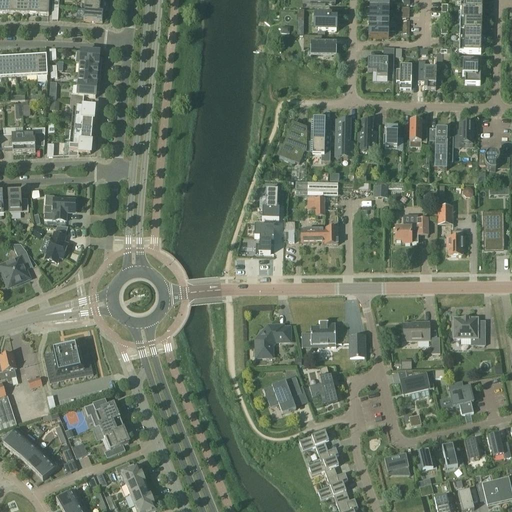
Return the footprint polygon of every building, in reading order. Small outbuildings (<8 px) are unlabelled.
[(0,0),(0,13),(8,14),(8,0),(0,0)] [(8,0),(8,14),(18,15),(18,0),(8,0)] [(18,0),(18,15),(28,15),(28,0),(18,0)] [(28,0),(28,15),(38,16),(39,0),(28,0)] [(39,0),(38,16),(49,17),(49,0),(39,0)] [(92,0),(85,0),(85,11),(103,12),(104,1),(92,0)] [(369,0),(369,8),(389,9),(389,0),(369,0)] [(482,12),(482,0),(469,0),(460,0),(460,11),(482,12)] [(369,19),(389,19),(389,9),(369,8),(369,19)] [(102,24),(103,12),(85,11),(84,22),(102,24)] [(460,11),(461,11),(461,22),(460,22),(482,22),(482,12),(460,11)] [(315,20),(315,32),(337,33),(337,21),(331,21),(331,18),(326,18),(326,21),(315,20)] [(369,29),(389,29),(389,19),(369,19),(369,29)] [(460,22),(460,32),(481,33),(482,22),(460,22)] [(389,29),(369,29),(368,40),(389,40),(389,29)] [(460,32),(459,43),(481,44),(481,33),(460,32)] [(481,55),(481,44),(459,43),(459,54),(481,55)] [(311,44),(310,57),(336,58),(337,45),(311,44)] [(387,78),(387,74),(393,74),(394,51),(383,51),(383,61),(368,60),(367,74),(376,74),(376,78),(387,78)] [(76,65),(81,65),(101,67),(102,61),(99,60),(99,55),(77,53),(76,65)] [(47,57),(36,58),(37,78),(48,77),(47,57)] [(26,58),(16,59),(17,79),(27,78),(26,58)] [(37,78),(36,58),(26,58),(27,78),(37,78)] [(17,79),(16,59),(5,59),(7,79),(17,79)] [(458,71),(463,71),(462,77),(465,78),(465,86),(480,86),(480,71),(478,71),(478,67),(474,67),(474,59),(458,59),(458,71)] [(100,78),(101,67),(81,65),(80,76),(100,78)] [(408,68),(408,72),(396,72),(396,83),(400,83),(399,91),(411,91),(412,68),(408,68)] [(424,91),(436,91),(436,71),(424,71),(424,75),(422,75),(422,83),(424,83),(424,91)] [(100,78),(80,76),(79,87),(100,88),(100,78)] [(99,95),(100,88),(79,87),(78,97),(71,96),(71,103),(83,104),(84,98),(96,99),(96,94),(99,95)] [(51,103),(50,112),(59,113),(59,103),(51,103)] [(83,104),(71,103),(70,110),(73,110),(72,121),(93,123),(94,112),(83,111),(83,104)] [(92,134),(93,123),(72,121),(71,132),(92,134)] [(307,153),(307,154),(311,154),(311,155),(321,155),(321,163),(324,163),(324,164),(330,164),(331,136),(325,136),(325,122),(311,122),(311,143),(307,143),(307,153)] [(336,156),(348,156),(348,160),(353,160),(354,144),(349,144),(350,123),(337,122),(337,141),(337,142),(338,142),(338,147),(337,147),(336,156)] [(360,152),(372,152),(372,155),(376,155),(377,143),(373,143),(373,123),(361,123),(361,129),(367,129),(367,133),(361,133),(361,135),(357,135),(357,144),(361,144),(360,152)] [(422,123),(410,123),(409,150),(421,150),(421,144),(427,144),(427,131),(426,131),(424,132),(422,132),(422,123)] [(299,166),(304,153),(307,153),(307,143),(307,130),(293,124),(279,158),(299,166)] [(454,132),(454,150),(459,150),(459,145),(473,145),(473,136),(475,136),(475,129),(473,129),(473,126),(460,125),(459,132),(454,132)] [(383,146),(385,146),(385,152),(403,153),(403,140),(397,140),(398,129),(386,128),(385,136),(383,136),(383,146)] [(24,136),(24,154),(35,154),(35,149),(44,148),(45,130),(33,131),(29,136),(24,136)] [(70,143),(91,144),(92,134),(71,132),(66,131),(65,142),(70,143)] [(453,165),(453,140),(447,140),(448,132),(429,131),(429,143),(435,144),(434,171),(447,171),(447,165),(453,165)] [(24,154),(24,136),(4,137),(4,150),(13,150),(13,154),(24,154)] [(90,156),(91,144),(70,143),(69,158),(78,158),(78,154),(90,156)] [(490,172),(491,173),(496,173),(496,170),(509,171),(509,161),(500,161),(499,159),(499,158),(498,157),(497,156),(496,155),(495,155),(494,155),(492,155),(491,155),(490,155),(489,156),(488,157),(487,157),(480,157),(480,168),(485,168),(486,169),(487,171),(489,172),(490,172)] [(375,184),(374,199),(387,199),(387,185),(375,184)] [(296,185),(295,198),(338,199),(338,186),(296,185)] [(463,192),(463,196),(466,199),(470,199),(473,196),(473,192),(470,189),(466,189),(463,192)] [(30,193),(32,200),(39,199),(37,191),(30,193)] [(265,194),(265,211),(276,211),(276,194),(265,194)] [(9,196),(9,202),(10,215),(28,214),(28,201),(21,201),(21,195),(9,196)] [(0,215),(10,215),(9,202),(3,202),(2,196),(0,196),(0,215)] [(44,221),(66,223),(67,215),(75,215),(76,201),(54,200),(54,198),(46,197),(44,221)] [(315,218),(325,218),(325,200),(315,200),(315,218)] [(453,227),(453,209),(437,209),(437,227),(453,227)] [(262,211),(262,222),(278,222),(278,211),(276,211),(265,211),(262,211)] [(483,214),(484,251),(504,250),(503,214),(483,214)] [(412,245),(418,245),(418,237),(428,237),(428,221),(417,221),(417,226),(404,226),(404,229),(395,229),(396,243),(403,242),(403,246),(412,245)] [(36,227),(31,235),(37,239),(42,231),(36,227)] [(47,255),(45,261),(57,265),(59,259),(63,260),(69,246),(64,244),(66,238),(65,238),(68,229),(57,228),(55,234),(53,240),(52,240),(47,255)] [(256,228),(256,239),(259,239),(271,239),(273,239),(273,228),(256,228)] [(324,231),(324,244),(325,244),(325,247),(338,247),(338,230),(325,231),(324,231)] [(324,244),(324,231),(301,231),(301,244),(324,244)] [(464,248),(464,239),(463,239),(463,234),(451,234),(451,239),(447,239),(447,250),(449,250),(449,258),(462,258),(462,248),(464,248)] [(259,239),(259,256),(271,256),(271,239),(259,239)] [(21,247),(13,246),(17,258),(26,254),(21,247)] [(7,280),(10,289),(30,281),(21,259),(7,265),(9,269),(1,273),(5,281),(7,280)] [(471,341),(471,348),(485,348),(485,336),(477,336),(477,321),(478,321),(478,320),(477,320),(477,321),(469,321),(469,320),(462,320),(462,321),(454,321),(454,320),(453,320),(453,321),(453,340),(453,341),(454,341),(471,341)] [(404,343),(430,343),(429,324),(417,325),(417,326),(403,326),(404,343)] [(311,336),(302,336),(302,346),(319,346),(319,349),(336,349),(336,346),(335,326),(326,326),(326,329),(311,329),(311,336)] [(266,336),(267,336),(264,339),(263,339),(262,339),(262,338),(261,338),(260,338),(259,339),(258,339),(257,340),(257,341),(256,341),(256,342),(256,344),(256,352),(255,353),(255,356),(256,357),(256,360),(266,359),(266,353),(272,353),(272,348),(276,344),(290,344),(290,330),(283,330),(283,328),(270,328),(269,328),(268,329),(267,329),(267,330),(266,330),(266,331),(266,332),(265,333),(266,334),(266,335),(266,336)] [(366,337),(364,338),(349,338),(349,361),(366,360),(366,337)] [(440,340),(431,341),(431,356),(440,356),(440,340)] [(51,356),(43,357),(50,387),(93,377),(87,348),(79,350),(77,344),(66,347),(66,346),(62,347),(62,345),(50,348),(51,356)] [(0,362),(1,366),(0,365),(0,382),(7,381),(8,384),(13,383),(12,380),(17,379),(15,372),(17,371),(13,355),(11,356),(10,354),(6,355),(5,357),(0,358),(0,362)] [(329,379),(327,369),(320,371),(322,380),(329,379)] [(444,373),(433,373),(435,382),(446,379),(444,373)] [(320,381),(322,385),(310,388),(312,399),(320,397),(322,405),(326,404),(327,407),(338,404),(331,378),(320,381)] [(401,385),(404,398),(434,391),(431,378),(401,385)] [(31,391),(42,387),(40,379),(28,383),(31,391)] [(302,396),(296,379),(263,391),(267,402),(276,399),(282,416),(296,411),(293,404),(297,402),(296,399),(302,396)] [(0,432),(17,427),(7,399),(2,385),(0,385),(0,432)] [(459,407),(462,418),(473,415),(471,405),(473,404),(469,389),(449,394),(453,409),(459,407)] [(53,398),(47,399),(51,414),(57,413),(53,398)] [(90,417),(96,430),(99,428),(119,420),(113,408),(108,410),(105,403),(84,409),(88,418),(90,417)] [(269,410),(273,419),(279,417),(275,407),(269,410)] [(421,428),(422,427),(419,417),(414,418),(412,419),(412,417),(410,417),(410,418),(410,419),(409,420),(410,425),(411,430),(421,428)] [(104,440),(124,433),(124,432),(123,432),(118,421),(119,421),(119,420),(99,428),(104,440)] [(13,453),(26,436),(17,429),(12,436),(9,434),(1,444),(13,453)] [(72,431),(66,434),(69,441),(75,438),(72,431)] [(125,453),(123,447),(129,445),(124,433),(104,440),(105,441),(105,440),(110,452),(105,454),(107,461),(125,453)] [(325,445),(329,443),(325,433),(299,443),(303,453),(316,449),(321,464),(335,459),(339,458),(336,450),(328,453),(325,445)] [(26,436),(13,453),(21,460),(35,444),(26,436)] [(499,436),(487,438),(490,452),(491,452),(493,459),(503,457),(504,461),(511,460),(508,445),(502,446),(499,436)] [(475,442),(464,444),(469,463),(479,460),(475,442)] [(35,444),(21,460),(28,467),(43,451),(35,444)] [(83,446),(78,448),(82,459),(88,457),(83,446)] [(452,447),(442,449),(447,471),(458,468),(452,447)] [(78,448),(72,450),(76,461),(82,459),(78,448)] [(28,467),(36,474),(51,459),(43,451),(28,467)] [(74,462),(69,451),(63,454),(67,465),(74,462)] [(429,453),(418,455),(423,474),(437,470),(434,459),(431,459),(429,453)] [(409,477),(410,477),(408,468),(414,467),(412,457),(384,463),(388,478),(389,478),(390,475),(407,475),(409,477)] [(59,467),(51,459),(36,474),(43,482),(59,467)] [(348,483),(345,475),(337,478),(334,470),(339,468),(335,459),(321,464),(309,468),(309,469),(312,478),(325,473),(330,489),(343,484),(348,483)] [(126,486),(144,479),(141,473),(140,473),(138,468),(131,470),(129,465),(115,470),(118,477),(121,475),(126,486)] [(102,476),(97,478),(101,489),(107,487),(102,476)] [(511,502),(511,498),(511,497),(511,496),(511,477),(506,479),(507,482),(495,484),(500,505),(511,502)] [(88,481),(92,493),(98,490),(94,479),(88,481)] [(126,486),(130,497),(147,490),(145,485),(146,485),(144,479),(126,486)] [(334,498),(338,511),(354,511),(358,511),(355,501),(350,503),(343,484),(330,489),(318,493),(318,494),(321,503),(334,498)] [(486,503),(488,508),(500,505),(495,484),(484,487),(483,485),(476,487),(481,504),(486,503)] [(149,495),(147,490),(130,497),(135,508),(153,501),(150,495),(149,495)] [(58,501),(63,511),(82,501),(76,491),(58,501)] [(458,495),(460,504),(461,511),(472,511),(474,511),(472,504),(478,503),(477,497),(475,491),(463,494),(458,495)] [(449,511),(448,507),(453,505),(451,497),(434,501),(436,511),(449,511)] [(402,504),(403,508),(396,510),(396,511),(422,511),(420,500),(402,504)] [(63,511),(84,511),(87,511),(82,501),(63,511)] [(156,511),(154,507),(155,507),(153,501),(135,508),(136,511),(156,511)]
